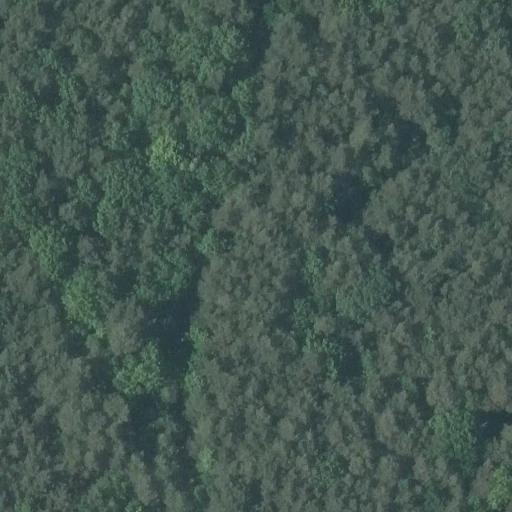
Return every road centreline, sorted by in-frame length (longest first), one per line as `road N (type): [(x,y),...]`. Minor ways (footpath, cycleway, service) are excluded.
road 1 (track): [(200,511),(193,350),(270,0)]
road 2 (unknown): [(0,335),(60,453),(78,511)]
